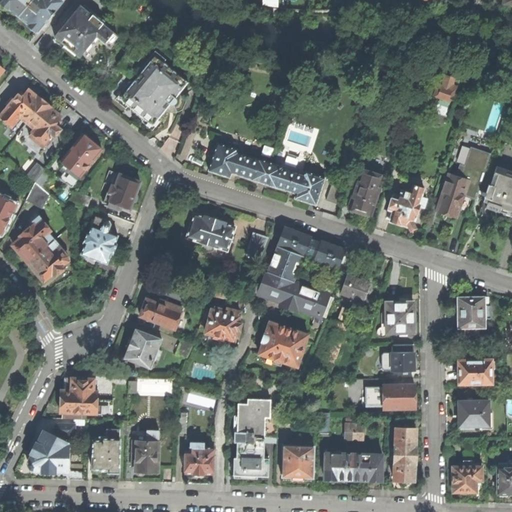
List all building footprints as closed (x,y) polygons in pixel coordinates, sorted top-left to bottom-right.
[(0,0),(0,1),(0,2),(6,7),(8,8),(9,8),(18,16),(31,0),(0,0)] [(31,0),(18,16),(27,24),(28,24),(28,25),(36,31),(38,32),(62,1),(61,0),(31,0)] [(118,36),(80,5),(54,36),(66,46),(79,56),(96,36),(109,46),(118,36)] [(151,65),(148,62),(155,55),(163,62),(165,59),(155,51),(147,60),(139,70),(141,71),(144,74),(151,65)] [(163,62),(155,55),(148,62),(151,65),(144,74),(141,71),(132,82),(132,83),(135,85),(128,93),(125,91),(119,99),(127,106),(134,111),(143,119),(152,126),(158,119),(165,110),(165,109),(164,108),(168,102),(169,104),(172,105),(174,104),(176,103),(176,101),(175,98),(188,82),(163,62)] [(232,69),(214,62),(208,75),(226,83),(232,69)] [(454,78),(445,75),(438,96),(452,101),(457,86),(452,85),(454,78)] [(125,108),(127,106),(119,99),(125,91),(128,93),(135,85),(132,83),(132,82),(130,81),(115,99),(125,108)] [(27,122),(44,102),(31,92),(28,89),(24,93),(21,97),(19,94),(18,94),(8,106),(20,116),(27,122)] [(445,116),(445,117),(449,118),(454,102),(452,101),(438,96),(433,112),(445,116)] [(35,128),(29,135),(44,147),(53,136),(55,137),(61,129),(57,126),(59,124),(56,122),(59,119),(61,116),(51,108),(52,108),(50,106),(44,102),(27,122),(35,128)] [(179,116),(176,103),(174,104),(172,105),(169,104),(168,102),(164,108),(165,109),(165,110),(169,112),(173,114),(179,116)] [(0,115),(0,116),(11,126),(20,116),(8,106),(0,115)] [(445,116),(433,112),(430,119),(443,124),(445,117),(445,116)] [(160,120),(158,119),(152,126),(143,119),(141,121),(152,130),(160,120)] [(64,164),(79,176),(101,149),(91,140),(82,134),(60,161),(64,164)] [(231,172),(237,153),(237,152),(237,151),(236,150),(236,149),(217,143),(208,170),(218,173),(229,177),(231,172)] [(490,154),(472,148),(465,166),(460,164),(456,176),(468,180),(457,214),(469,218),(490,154)] [(286,152),(282,167),(295,171),(300,156),(286,152)] [(237,153),(231,172),(251,179),(253,180),(263,183),(270,163),(237,153)] [(296,193),(303,173),(295,171),(282,167),(270,163),(263,183),(296,193)] [(44,170),(37,164),(28,176),(35,182),(44,170)] [(66,171),(59,178),(66,183),(67,183),(71,187),(79,176),(64,164),(62,167),(66,171)] [(511,171),(497,166),(490,185),(488,184),(486,192),(485,195),(483,200),(487,202),(486,206),(499,211),(511,215),(511,171)] [(51,175),(44,170),(35,182),(41,187),(51,175)] [(305,201),(316,205),(325,178),(305,171),(305,172),(304,172),(303,173),(296,193),(295,198),(305,201)] [(382,178),(361,171),(349,207),(359,211),(370,214),(382,178)] [(140,182),(120,174),(115,186),(112,185),(109,192),(107,192),(103,202),(108,204),(108,206),(120,211),(122,206),(130,209),(132,202),(133,202),(136,201),(136,199),(137,197),(136,195),(135,194),(140,182)] [(456,217),(457,214),(468,180),(456,176),(449,174),(437,211),(445,214),(456,217)] [(48,194),(42,189),(43,188),(41,187),(35,182),(27,198),(42,206),(48,194)] [(332,182),(327,200),(342,205),(347,187),(332,182)] [(399,197),(400,192),(403,186),(397,184),(393,195),(399,197)] [(420,203),(419,206),(423,207),(426,198),(421,196),(424,188),(413,185),(411,189),(409,189),(408,192),(417,195),(415,201),(420,203)] [(91,197),(76,191),(69,199),(87,206),(91,197)] [(410,230),(415,227),(413,224),(419,206),(420,203),(415,201),(417,195),(408,192),(405,191),(404,194),(400,192),(399,197),(393,195),(388,209),(389,210),(393,211),(390,218),(389,221),(399,224),(408,226),(410,230)] [(0,232),(0,233),(1,233),(16,204),(0,195),(0,232)] [(204,217),(194,213),(186,237),(200,242),(198,246),(201,249),(202,250),(205,251),(208,252),(212,251),(214,246),(227,250),(230,241),(233,242),(234,236),(232,236),(235,227),(225,223),(225,222),(214,219),(204,215),(204,217)] [(99,229),(103,218),(96,216),(92,226),(99,229)] [(107,263),(111,253),(112,253),(114,248),(116,244),(114,243),(117,235),(107,231),(110,225),(109,221),(103,218),(99,229),(92,226),(89,233),(87,232),(83,242),(85,243),(81,253),(84,254),(98,260),(107,263)] [(25,257),(28,262),(54,240),(48,233),(51,230),(42,219),(36,224),(35,222),(19,235),(21,237),(13,244),(14,246),(14,248),(18,252),(20,252),(21,254),(22,254),(25,257)] [(277,246),(304,256),(313,260),(312,263),(320,266),(321,263),(337,269),(345,249),(321,240),(320,242),(315,240),(311,238),(312,236),(285,226),(277,246)] [(253,232),(248,246),(254,248),(251,256),(260,259),(268,237),(253,232)] [(68,256),(54,240),(28,262),(32,266),(36,270),(35,271),(37,273),(37,275),(40,279),(42,279),(44,281),(52,274),(54,276),(66,266),(64,264),(69,260),(68,256)] [(251,256),(254,248),(248,246),(246,254),(251,256)] [(304,256),(277,246),(272,258),(267,272),(293,282),(304,256)] [(81,262),(95,267),(98,260),(84,254),(81,262)] [(263,282),(259,293),(325,318),(333,297),(293,282),(267,272),(263,282)] [(354,291),(358,279),(352,277),(347,275),(340,293),(351,297),(354,291)] [(358,279),(354,291),(365,295),(369,283),(358,279)] [(159,299),(182,308),(187,295),(161,285),(158,292),(161,293),(159,299)] [(227,292),(216,289),(214,295),(225,298),(227,292)] [(365,295),(354,291),(351,297),(350,300),(362,304),(365,295)] [(227,292),(225,298),(237,300),(238,295),(227,292)] [(463,328),(478,327),(484,327),(484,318),(490,318),(490,305),(484,305),(484,296),(474,296),(457,297),(457,328),(463,328)] [(180,312),(182,308),(159,299),(158,302),(146,298),(143,307),(140,316),(161,324),(158,331),(172,336),(181,312),(180,312)] [(338,323),(346,326),(354,305),(346,302),(338,323)] [(407,332),(413,332),(413,318),(413,302),(398,302),(398,304),(386,304),(386,310),(386,332),(387,332),(400,332),(407,332)] [(212,304),(211,309),(225,313),(226,308),(212,304)] [(205,333),(214,335),(214,337),(223,339),(223,337),(233,340),(234,336),(237,337),(239,330),(240,328),(241,323),(237,322),(240,312),(226,308),(225,313),(211,309),(207,324),(205,333)] [(386,332),(386,310),(384,310),(383,310),(382,311),(382,312),(381,312),(381,313),(381,314),(381,327),(379,327),(378,328),(378,329),(377,330),(376,331),(376,333),(377,334),(378,336),(379,337),(380,337),(382,337),(383,337),(385,337),(385,336),(387,334),(387,332),(386,332)] [(338,323),(331,320),(314,364),(330,370),(346,326),(338,323)] [(308,334),(269,321),(266,330),(265,333),(264,333),(262,337),(261,341),(262,342),(261,344),(262,345),(259,353),(274,358),(273,362),(281,365),(282,361),(297,366),(308,334)] [(199,331),(205,333),(207,324),(202,323),(199,331)] [(161,339),(134,329),(129,343),(123,357),(150,368),(161,339)] [(194,344),(181,339),(175,355),(187,359),(194,344)] [(384,370),(392,370),(391,352),(383,352),(381,355),(381,368),(384,370)] [(391,352),(392,370),(392,371),(414,370),(414,362),(414,352),(413,352),(400,352),(392,352),(391,352)] [(466,359),(458,359),(458,372),(458,383),(492,383),(492,359),(483,359),(466,359)] [(60,409),(62,412),(86,413),(97,413),(97,411),(97,405),(98,391),(93,391),(93,378),(72,378),(71,390),(67,390),(63,390),(63,395),(63,400),(60,403),(60,409)] [(265,417),(265,424),(277,424),(278,409),(278,385),(243,384),(242,403),(248,403),(248,398),(271,399),(271,417),(265,417)] [(415,395),(414,384),(383,385),(383,387),(383,406),(383,408),(415,408),(415,395)] [(383,406),(383,387),(365,387),(365,397),(365,398),(371,398),(371,406),(383,406)] [(362,406),(371,406),(371,398),(365,398),(365,397),(362,397),(362,406)] [(240,416),(240,423),(265,424),(265,417),(271,417),(271,399),(248,398),(248,403),(242,403),(238,403),(237,416),(240,416)] [(459,426),(485,425),(485,429),(492,429),(492,428),(492,413),(491,412),(489,413),(488,400),(479,401),(479,400),(468,400),(468,401),(458,401),(459,413),(459,426)] [(285,424),(286,410),(278,409),(277,424),(285,424)] [(294,410),(286,410),(285,424),(294,425),(294,410)] [(320,413),(319,433),(328,433),(329,413),(320,413)] [(178,418),(177,431),(186,432),(186,418),(178,418)] [(119,420),(119,429),(118,433),(119,433),(126,434),(127,420),(119,420)] [(264,437),(265,424),(240,423),(239,431),(234,431),(234,436),(264,437)] [(74,425),(59,424),(56,426),(56,431),(59,433),(65,433),(65,436),(67,437),(72,437),(74,436),(74,425)] [(269,438),(269,436),(277,436),(277,424),(265,424),(264,437),(269,438)] [(354,439),(354,424),(347,424),(346,424),(345,439),(354,439)] [(354,424),(354,439),(363,439),(363,424),(354,424)] [(395,427),(394,454),(416,454),(416,446),(415,446),(416,438),(416,428),(395,427)] [(99,440),(93,440),(92,468),(100,469),(108,469),(108,472),(119,472),(120,438),(119,438),(119,433),(118,433),(119,429),(106,429),(106,436),(99,436),(99,440)] [(147,431),(146,440),(159,441),(159,430),(147,430),(147,431)] [(136,440),(146,440),(147,431),(136,431),(136,440)] [(53,440),(43,435),(38,444),(37,444),(34,448),(33,452),(33,453),(29,462),(33,468),(43,469),(43,470),(49,470),(54,470),(54,469),(63,469),(63,463),(66,463),(67,444),(55,437),(53,440)] [(264,444),(264,437),(234,436),(234,442),(239,442),(239,458),(234,457),(233,475),(246,475),(268,476),(268,458),(264,458),(264,444)] [(264,437),(264,444),(277,444),(277,436),(269,436),(269,438),(264,437)] [(135,471),(138,475),(142,475),(145,472),(151,472),(158,472),(159,441),(146,440),(136,440),(132,440),(132,466),(135,466),(135,471)] [(314,446),(282,445),(281,477),(283,477),(283,480),(291,480),(294,479),(297,479),(301,480),(303,480),(311,481),(311,478),(313,478),(314,446)] [(203,446),(190,446),(190,451),(185,451),(184,473),(193,473),(193,474),(204,474),(204,473),(213,474),(214,447),(203,446)] [(353,454),(325,453),(324,478),(339,478),(353,478),(353,454)] [(353,454),(353,478),(366,479),(369,479),(381,479),(382,454),(353,454)] [(394,454),(393,480),(405,480),(414,480),(415,465),(415,463),(416,454),(394,454)] [(463,466),(452,466),(452,491),(465,491),(476,491),(476,480),(482,480),(482,466),(472,466),(472,460),(463,460),(463,466)] [(511,466),(505,466),(498,466),(497,466),(497,493),(500,493),(500,495),(507,495),(507,493),(511,492),(511,466)]
